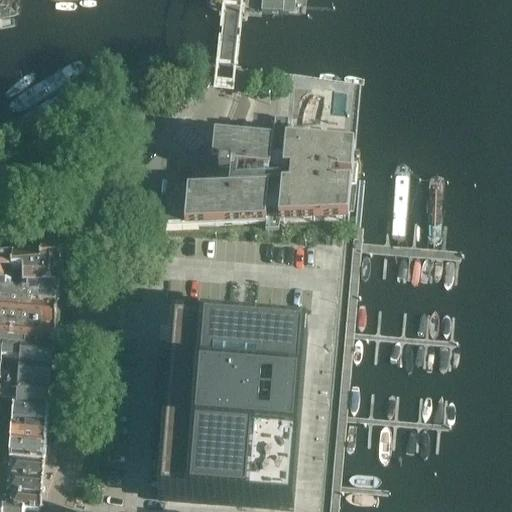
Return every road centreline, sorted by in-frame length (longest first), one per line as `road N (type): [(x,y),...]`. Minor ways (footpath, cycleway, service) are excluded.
road 1 (residential): [(84,248),(220,106),(236,0)]
road 2 (residential): [(60,511),(84,248)]
